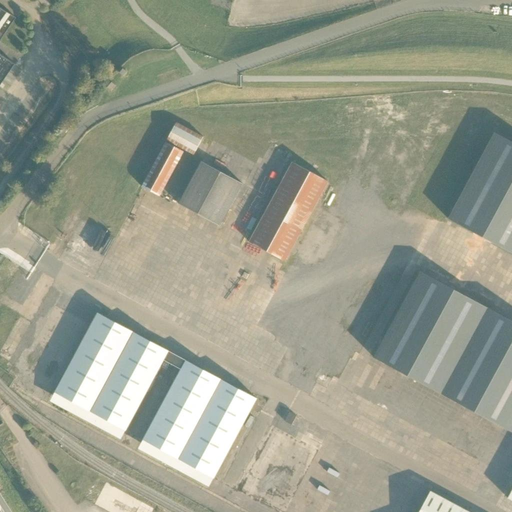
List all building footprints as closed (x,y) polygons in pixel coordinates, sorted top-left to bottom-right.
[(18,16),(0,2),(0,79),(14,61),(0,50),(0,38),(2,40),(18,16)] [(117,86),(113,82),(108,88),(112,92),(117,86)] [(203,137),(176,122),(167,140),(193,154),(203,137)] [(448,220),(511,253),(511,142),(495,133),(448,220)] [(166,141),(142,185),(159,195),(183,151),(166,141)] [(243,184),(202,160),(179,203),(220,226),(243,184)] [(328,181),(292,162),(248,242),(284,261),(328,181)] [(374,358),(509,430),(511,425),(511,321),(421,272),(374,358)] [(98,313),(55,392),(126,431),(165,360),(169,351),(98,313)] [(181,369),(143,440),(214,478),(257,399),(169,351),(165,360),(181,369)] [(285,421),(291,425),(296,416),(290,412),(285,421)] [(107,511),(153,511),(156,507),(99,478),(87,502),(107,511)] [(469,511),(431,491),(419,511),(469,511)]
